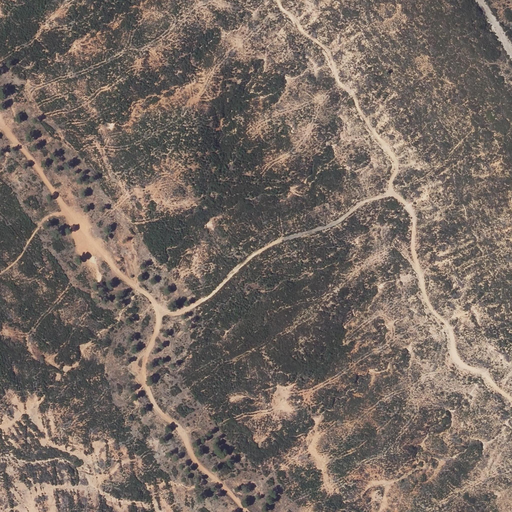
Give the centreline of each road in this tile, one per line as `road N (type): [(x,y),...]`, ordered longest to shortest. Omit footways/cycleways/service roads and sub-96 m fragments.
road 1 (track): [(152,306),(188,306),(284,237),(334,222),(362,199),(390,190)]
road 2 (track): [(390,190),(413,212),(420,281),(448,318),(455,359),(487,373),(511,398)]
road 3 (track): [(152,306),(157,324),(133,364),(136,375),(182,431),(191,458),(246,511)]
road 4 (track): [(0,119),(152,306)]
road 5 (track): [(279,0),(326,47),(335,79),(352,91),(393,154),(390,190)]
road 6 (track): [(0,419),(28,409),(48,437),(81,448),(103,471),(95,484),(46,489),(29,511)]
